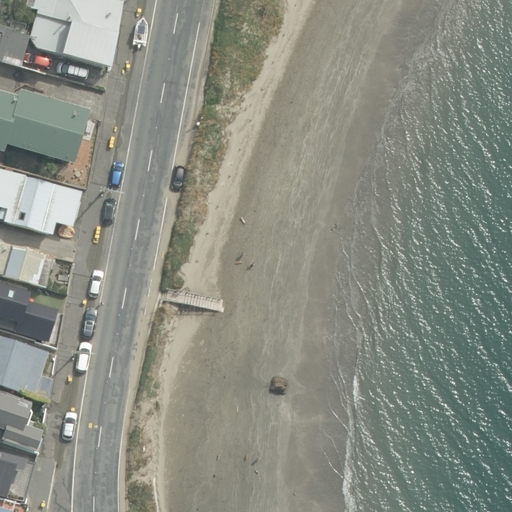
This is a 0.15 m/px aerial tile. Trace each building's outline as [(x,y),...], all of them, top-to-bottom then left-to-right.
[(0,62),(45,74),(51,54),(108,68),(124,4),(108,0),(27,0),(25,10),(36,13),(30,37),(14,33),(15,30),(0,26),(0,62)] [(203,108),(217,110),(219,90),(205,88),(203,108)] [(5,145),(73,164),(88,113),(19,93),(17,99),(0,94),(0,151),(3,152),(5,145)] [(3,222),(51,235),(54,223),(72,228),(81,193),(0,170),(0,207),(7,210),(3,222)] [(54,259),(0,245),(0,278),(45,290),(49,275),(53,276),(57,264),(53,263),(54,259)] [(0,331),(36,342),(49,297),(4,284),(0,299),(0,331)] [(49,354),(0,336),(0,385),(45,401),(52,380),(41,376),(49,354)] [(28,400),(0,390),(0,433),(35,445),(42,424),(22,417),(28,400)] [(0,496),(24,504),(36,453),(0,442),(0,496)] [(0,511),(22,511),(24,504),(0,496),(0,511)]
